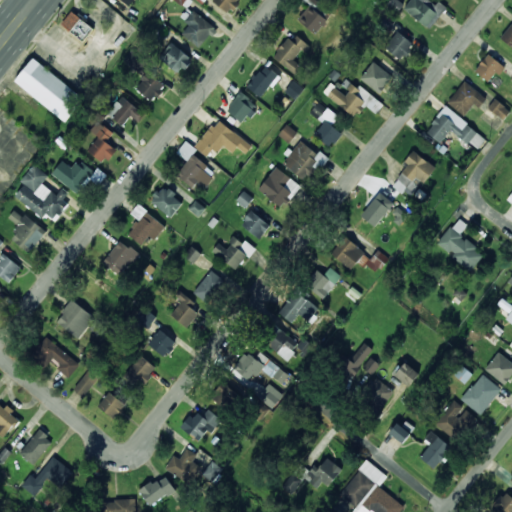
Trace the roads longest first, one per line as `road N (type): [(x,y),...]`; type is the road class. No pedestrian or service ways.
road 1 (residential): [(0,356),(125,459),(496,0)]
road 2 (residential): [(0,344),(276,0)]
road 3 (residential): [(452,511),(320,405)]
